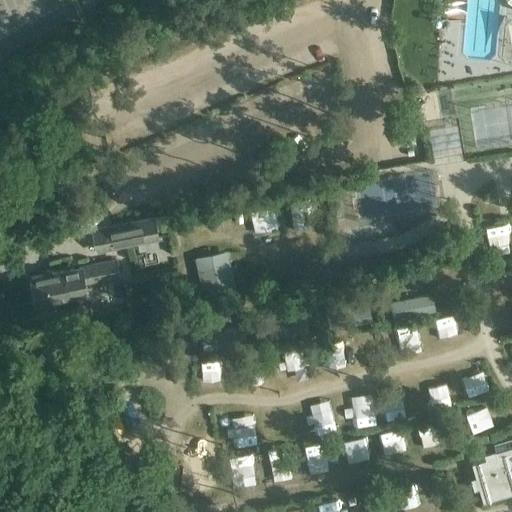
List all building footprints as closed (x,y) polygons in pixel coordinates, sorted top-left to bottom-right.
[(429,178),(459,177),(457,141),(427,143),(429,178)] [(343,211),(339,190),(325,192),(328,213),(343,211)] [(161,239),(155,215),(91,229),(97,253),(161,239)] [(35,305),(89,296),(87,284),(120,277),(116,257),(30,277),(35,305)] [(451,348),(450,328),(432,329),(433,349),(451,348)] [(387,342),(390,352),(410,346),(406,336),(387,342)] [(288,342),(260,344),(261,352),(289,350),(288,342)] [(198,356),(199,363),(226,360),(225,352),(198,356)] [(423,403),(427,424),(447,420),(443,399),(423,403)] [(474,474),(470,475),(474,487),(478,486),(483,502),(511,493),(511,439),(493,444),(496,455),(471,463),(474,474)] [(302,482),(324,478),(320,453),(297,457),(302,482)]
